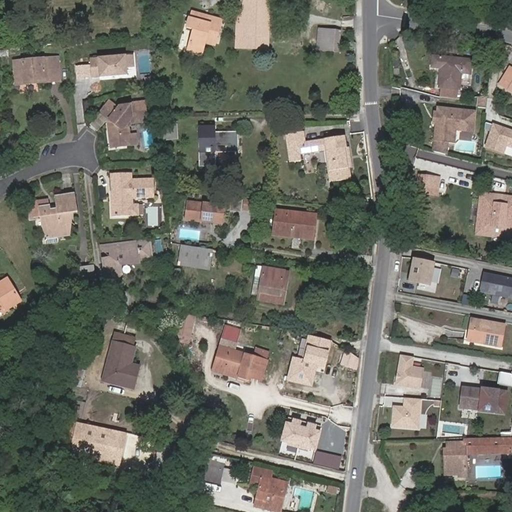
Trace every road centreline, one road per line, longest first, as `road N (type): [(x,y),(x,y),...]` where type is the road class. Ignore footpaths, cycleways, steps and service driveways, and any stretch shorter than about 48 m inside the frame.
road 1 (tertiary): [(369,16),(387,227),(353,511)]
road 2 (unclassified): [(511,36),(369,16)]
